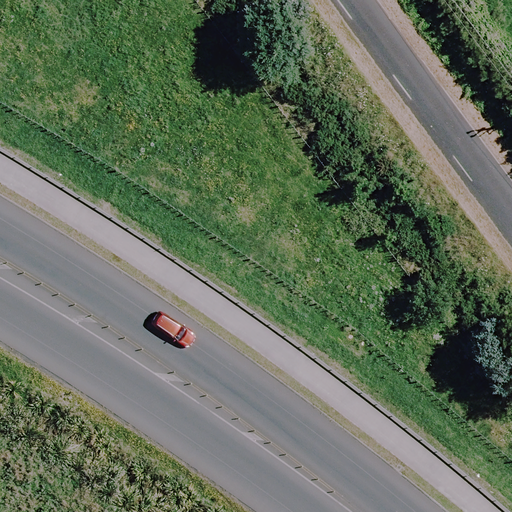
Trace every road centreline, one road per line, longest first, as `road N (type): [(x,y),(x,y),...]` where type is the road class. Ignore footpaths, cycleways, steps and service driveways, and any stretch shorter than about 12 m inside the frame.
road 1 (primary): [(0,235),(144,324),(398,511)]
road 2 (primary): [(314,511),(0,298)]
road 3 (unclassified): [(511,222),(342,0)]
